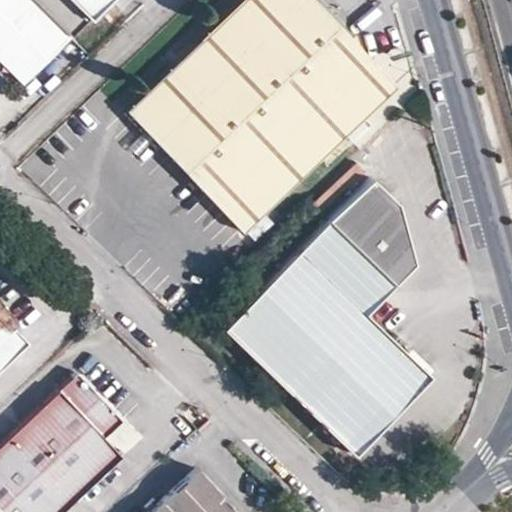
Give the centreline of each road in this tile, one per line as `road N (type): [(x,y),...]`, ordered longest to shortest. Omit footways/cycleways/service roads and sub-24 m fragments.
road 1 (unclassified): [(0,169),(343,511)]
road 2 (tertiary): [(511,273),(435,0)]
road 3 (unclassified): [(163,0),(0,156)]
